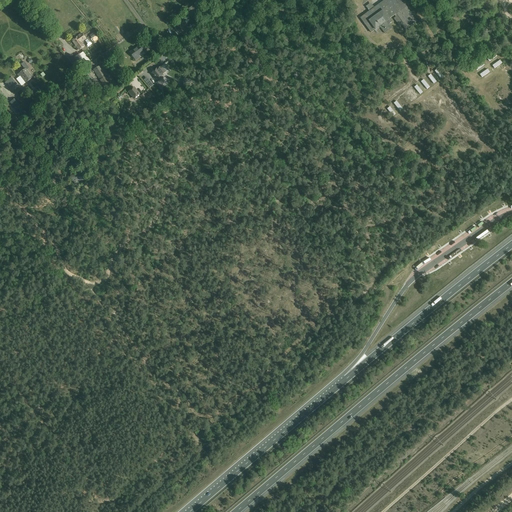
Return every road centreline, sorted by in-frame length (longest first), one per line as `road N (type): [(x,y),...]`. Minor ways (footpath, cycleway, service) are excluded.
road 1 (motorway): [(236,511),(511,283)]
road 2 (motorway): [(511,244),(333,389)]
road 3 (motorway): [(333,389),(189,511)]
road 4 (track): [(511,399),(384,511)]
